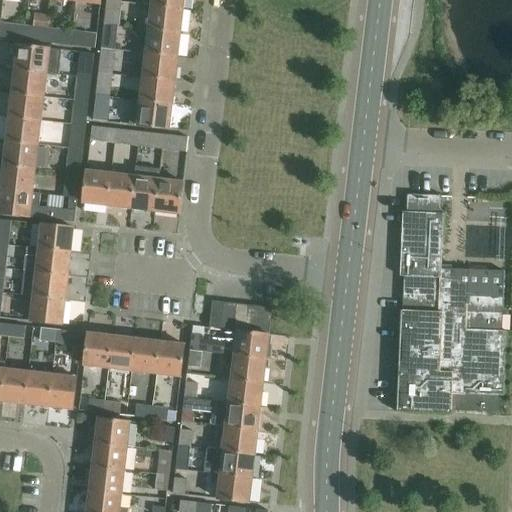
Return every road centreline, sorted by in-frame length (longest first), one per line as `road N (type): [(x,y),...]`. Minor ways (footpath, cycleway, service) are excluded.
road 1 (residential): [(207,253),(224,0)]
road 2 (tertiary): [(327,511),(348,277)]
road 3 (residential): [(511,148),(364,140)]
road 4 (residential): [(348,277),(223,264),(207,253)]
road 5 (tertiary): [(364,140),(380,0)]
road 6 (tertiary): [(348,277),(364,140)]
